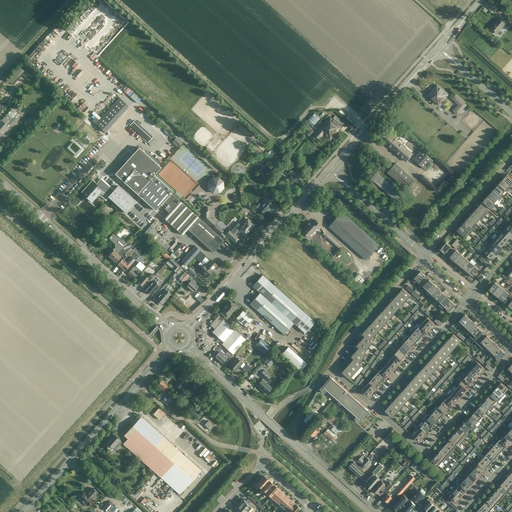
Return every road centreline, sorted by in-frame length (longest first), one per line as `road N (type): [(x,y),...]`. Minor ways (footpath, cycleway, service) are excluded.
road 1 (tertiary): [(170,329),(0,180)]
road 2 (tertiary): [(24,511),(170,348)]
road 3 (tertiary): [(188,328),(330,170)]
road 4 (residential): [(425,253),(351,335),(333,368),(373,406)]
road 5 (tertiary): [(330,170),(438,48)]
road 6 (tertiary): [(299,449),(188,347)]
road 7 (residential): [(466,303),(373,406)]
road 8 (residential): [(511,353),(422,451)]
road 9 (residential): [(215,511),(261,466),(312,508)]
road 10 (residential): [(511,156),(425,253)]
road 11 (residential): [(425,253),(330,170)]
